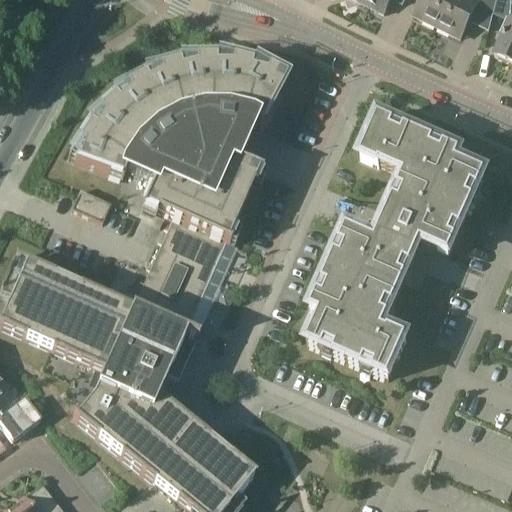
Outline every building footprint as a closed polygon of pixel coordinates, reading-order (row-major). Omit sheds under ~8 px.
[(361,0),(358,6),(382,18),(390,0),(396,0),(404,4),(405,0),(361,0)] [(421,0),(421,2),(412,20),(434,31),(449,0),(421,0)] [(449,0),(434,31),(459,43),(472,17),(490,26),(496,0),(449,0)] [(511,24),(510,24),(493,60),(511,68),(511,24)] [(127,97),(116,107),(112,102),(96,116),(98,118),(98,117),(101,121),(93,134),(87,130),(76,147),(77,148),(78,148),(82,150),(81,153),(77,165),(73,164),(73,166),(121,184),(124,176),(151,188),(140,214),(141,214),(143,212),(161,220),(159,225),(169,230),(221,253),(223,249),(225,250),(226,248),(224,247),(255,178),(257,179),(258,177),(230,164),(250,128),(257,132),(283,84),(264,74),(264,76),(262,80),(247,77),(249,70),(229,65),(228,67),(229,67),(228,72),(212,72),(213,65),(192,65),(192,67),(192,72),(178,75),(176,69),(154,78),(155,80),(157,84),(145,88),(142,82),(138,83),(124,91),(125,93),(127,97)] [(393,130),(377,123),(365,152),(407,171),(420,142),(403,135),(401,141),(395,138),(391,136),(393,130)] [(433,148),(420,142),(407,171),(448,189),(457,168),(455,167),(459,159),(443,152),(440,158),(436,156),(430,154),(433,148)] [(359,288),(341,329),(364,339),(400,355),(405,344),(387,336),(386,337),(385,337),(382,335),(354,323),(371,285),(388,246),(416,258),(420,249),(421,250),(438,212),(448,189),(407,171),(365,152),(360,163),(378,172),(379,170),(382,172),(403,181),(431,193),(414,233),(386,220),(381,230),(370,225),(362,241),(376,248),(359,288)] [(457,168),(448,189),(438,212),(465,224),(473,206),(467,203),(471,193),(477,196),(484,180),(457,168)] [(395,199),(390,209),(385,220),(386,220),(414,233),(431,193),(403,181),(395,199)] [(101,228),(110,209),(79,195),(70,214),(101,228)] [(465,224),(438,212),(421,250),(448,261),(455,245),(459,235),(465,224)] [(169,230),(139,296),(131,315),(183,338),(221,253),(169,230)] [(339,250),(334,260),(328,274),(359,288),(376,248),(362,241),(346,234),(339,250)] [(388,246),(371,285),(399,297),(405,282),(410,272),(416,258),(388,246)] [(0,332),(100,378),(155,400),(165,379),(176,384),(183,368),(172,363),(174,358),(182,340),(185,341),(186,339),(183,338),(131,315),(22,266),(21,268),(24,269),(0,323),(0,332)] [(323,302),(317,300),(310,316),(319,320),(341,329),(359,288),(328,274),(321,290),(327,292),(324,299),(323,302)] [(371,285),(354,323),(382,335),(389,319),(393,309),(399,297),(371,285)] [(319,320),(313,333),(306,348),(322,356),(325,350),(333,353),(335,354),(332,360),(351,368),(364,339),(341,329),(319,320)] [(364,339),(351,368),(362,373),(363,369),(364,367),(365,368),(369,369),(374,371),(372,377),(388,385),(395,369),(401,356),(400,355),(364,339)] [(71,420),(69,422),(149,487),(179,511),(227,511),(252,480),(155,400),(100,378),(90,402),(75,420),(71,420)] [(48,511),(53,508),(38,490),(20,504),(26,511),(48,511)]
